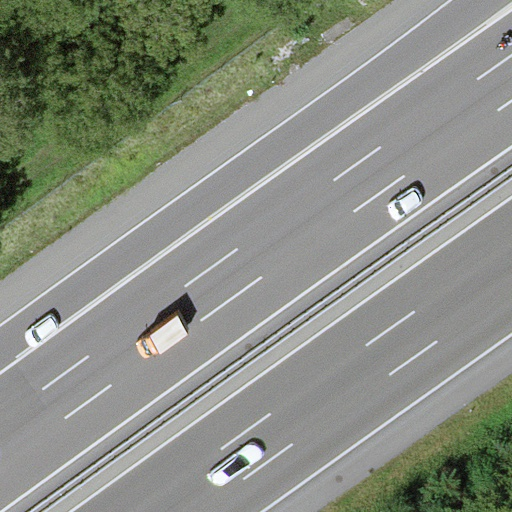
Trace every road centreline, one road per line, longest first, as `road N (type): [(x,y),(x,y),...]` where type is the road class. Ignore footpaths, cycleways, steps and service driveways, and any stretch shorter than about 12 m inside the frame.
road 1 (motorway): [(370,178),(0,444)]
road 2 (motorway): [(167,511),(511,265)]
road 3 (track): [(277,0),(0,203)]
road 4 (motorway): [(511,16),(370,178)]
road 5 (motorway): [(511,78),(370,178)]
